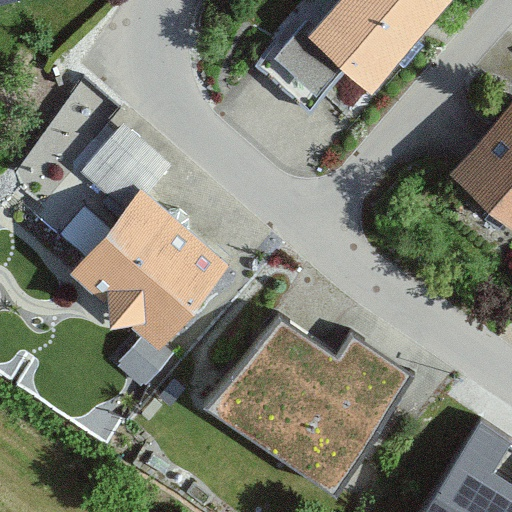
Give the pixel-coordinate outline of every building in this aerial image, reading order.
[(341,0),(308,41),(370,90),(443,0),(341,0)] [(511,99),(449,174),(511,227),(511,99)] [(81,194),(106,167),(82,145),(58,172),(81,194)] [(66,269),(154,345),(226,263),(137,187),(66,269)] [(297,322),(223,419),(336,503),(428,381),(383,347),(364,372),(297,322)] [(511,511),(511,450),(483,433),(434,511),(511,511)]
